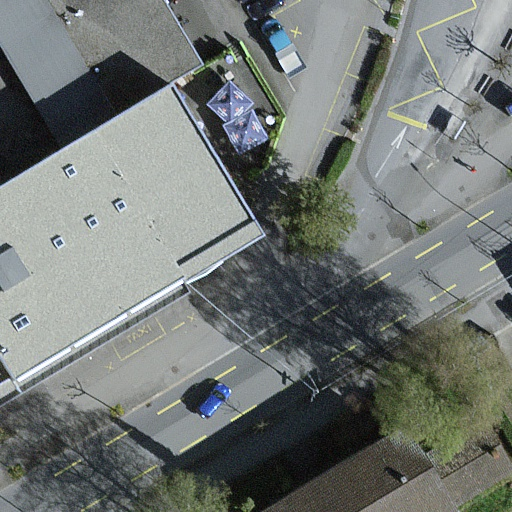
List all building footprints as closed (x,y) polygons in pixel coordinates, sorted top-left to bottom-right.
[(157,0),(0,0),(0,60),(57,155),(173,86),(200,70),(157,0)] [(57,155),(0,189),(0,363),(17,391),(168,301),(266,242),(173,86),(57,155)] [(0,401),(17,391),(0,363),(0,401)] [(408,456),(440,511),(443,511),(511,473),(477,416),(408,456)] [(289,496),(261,511),(440,511),(408,456),(394,434),(352,459),(289,496)]
